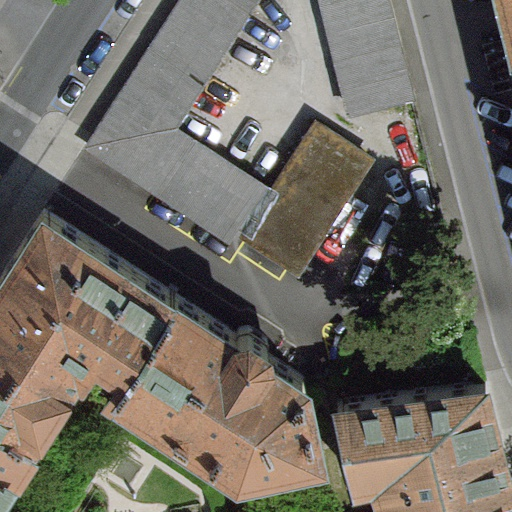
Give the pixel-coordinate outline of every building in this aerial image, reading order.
[(254,0),(181,0),(89,145),(232,237),(239,226),(266,183),(174,123),(254,0)] [(326,0),(354,109),(416,96),(392,0),(326,0)] [(239,226),(258,238),(329,130),(311,118),(266,183),(239,226)] [(369,155),(329,130),(258,238),(299,265),(369,155)] [(46,210),(0,281),(0,408),(34,430),(75,364),(73,363),(77,357),(117,383),(173,292),(46,210)] [(173,292),(117,383),(241,463),(321,446),(305,376),(267,353),(271,347),(268,339),(251,328),(241,330),(238,334),(173,292)] [(377,475),(388,511),(511,511),(511,474),(488,379),(340,400),(359,479),(377,475)] [(0,482),(34,430),(0,408),(0,482)]
